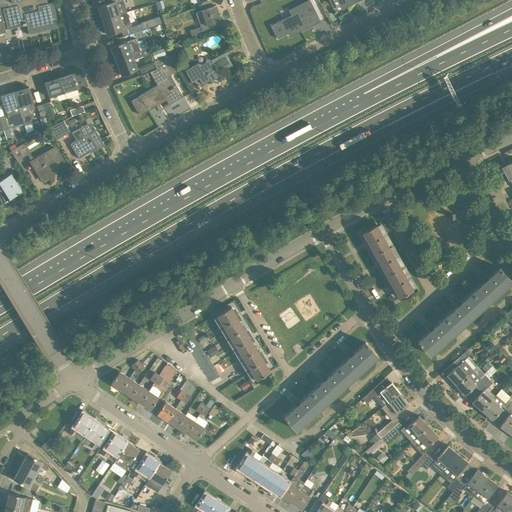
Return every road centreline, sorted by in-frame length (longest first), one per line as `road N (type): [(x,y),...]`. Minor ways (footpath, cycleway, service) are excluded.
road 1 (motorway): [(0,336),(253,188),(511,56)]
road 2 (motorway): [(367,99),(0,306)]
road 3 (residential): [(75,379),(231,282)]
road 4 (residential): [(511,467),(427,397),(383,340)]
road 5 (motorway): [(511,14),(367,99)]
road 6 (motorway): [(511,29),(367,99)]
road 7 (residential): [(132,156),(267,81)]
road 8 (residential): [(0,234),(132,156)]
road 9 (residential): [(267,81),(397,10)]
road 10 (residential): [(196,464),(75,379)]
road 11 (residential): [(75,379),(0,262)]
road 12 (residential): [(291,378),(196,464)]
